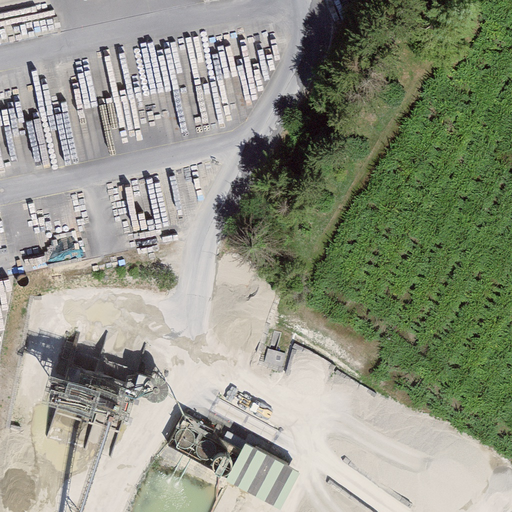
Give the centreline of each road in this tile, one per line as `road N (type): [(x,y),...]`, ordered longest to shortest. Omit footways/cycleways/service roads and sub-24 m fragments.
road 1 (unclassified): [(183,341),(220,215),(297,75),(307,42),(301,0)]
road 2 (unknown): [(304,8),(0,64)]
road 3 (unknown): [(0,195),(247,167)]
road 4 (track): [(183,341),(111,511)]
